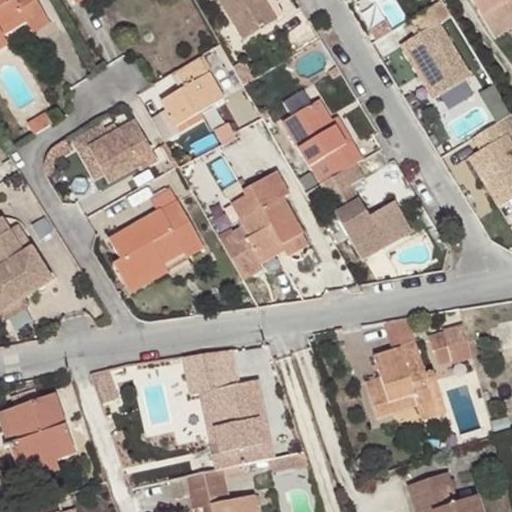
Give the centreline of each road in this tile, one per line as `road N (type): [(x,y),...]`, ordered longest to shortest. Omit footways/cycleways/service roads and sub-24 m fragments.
road 1 (residential): [(500,281),(143,341)]
road 2 (residential): [(126,84),(26,153),(143,341)]
road 3 (residential): [(332,0),(500,281)]
road 4 (residential): [(69,357),(125,511)]
